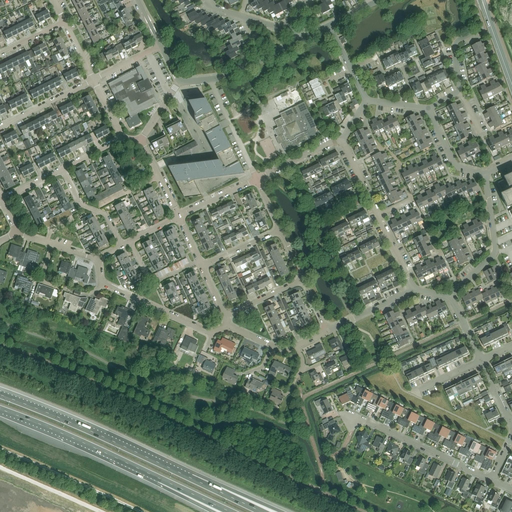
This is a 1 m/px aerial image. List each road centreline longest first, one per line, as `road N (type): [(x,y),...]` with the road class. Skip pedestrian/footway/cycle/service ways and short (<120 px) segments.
road 1 (tertiary): [(350,511),(0,350)]
road 2 (motorway): [(191,478),(0,395)]
road 3 (motorway): [(0,409),(159,478)]
road 4 (residential): [(229,325),(211,333),(100,283),(97,259)]
road 5 (unclassified): [(491,481),(350,416)]
road 6 (residential): [(484,173),(494,250),(451,296)]
road 7 (residential): [(179,80),(235,74),(296,42)]
